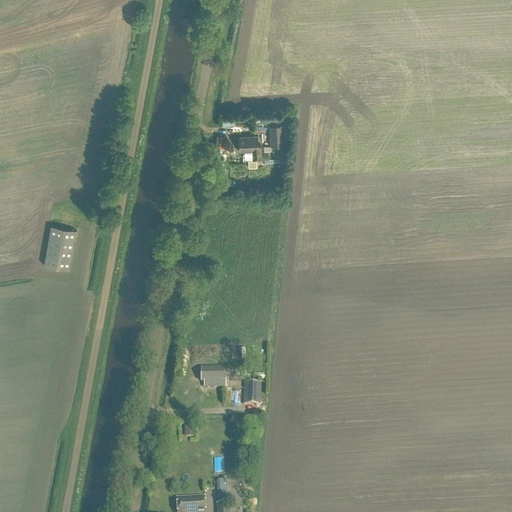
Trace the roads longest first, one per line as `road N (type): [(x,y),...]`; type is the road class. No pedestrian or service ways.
road 1 (unclassified): [(65,511),(159,0)]
road 2 (unclassified): [(125,511),(218,0)]
